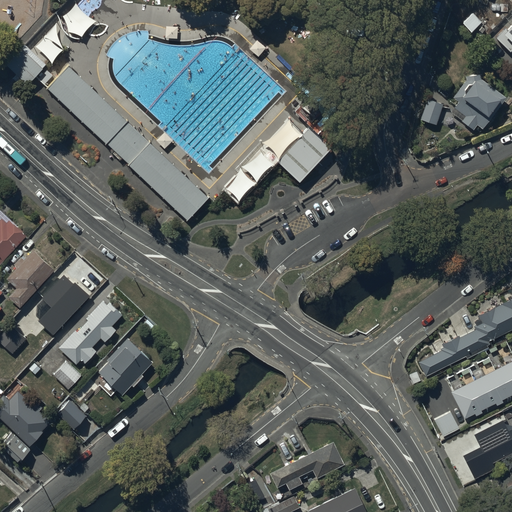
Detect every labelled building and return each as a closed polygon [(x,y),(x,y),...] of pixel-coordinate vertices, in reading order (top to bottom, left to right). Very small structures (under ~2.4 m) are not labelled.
[(94,18),(75,0),(62,14),(68,29),(81,32),(94,18)] [(472,10),(462,19),(470,28),(480,19),(472,10)] [(55,19),(33,43),(50,57),(62,45),(55,19)] [(505,27),(496,36),(509,50),(511,47),(511,22),(506,29),(505,27)] [(45,61),(25,42),(7,60),(27,80),(34,73),(45,61)] [(208,195),(69,66),(48,87),(117,151),(188,216),(208,195)] [(506,96),(481,78),(480,73),(466,75),(466,79),(453,96),(458,100),(450,111),(473,128),(477,124),(482,128),(506,96)] [(443,103),(427,98),(420,118),(436,123),(443,103)] [(328,140),(310,124),(278,158),(298,177),(331,143),(328,140)] [(238,163),(225,185),(236,197),(271,160),(259,149),(238,163)] [(0,263),(27,235),(9,219),(7,222),(1,217),(0,218),(0,263)] [(53,268),(33,249),(24,259),(21,257),(14,264),(16,266),(6,277),(17,286),(9,295),(20,305),(53,268)] [(90,295),(75,280),(73,282),(63,273),(41,296),(51,306),(39,319),(53,333),(90,295)] [(511,298),(502,303),(511,322),(511,298)] [(123,314),(109,302),(107,304),(103,300),(86,317),(88,319),(76,331),(74,329),(58,347),(76,364),(81,359),(85,363),(97,351),(91,346),(101,336),(105,340),(116,329),(112,325),(123,314)] [(477,330),(470,333),(478,348),(488,343),(486,340),(511,326),(511,322),(502,303),(479,315),(481,319),(475,322),(477,325),(475,326),(477,330)] [(26,338),(11,324),(0,335),(0,340),(13,353),(26,338)] [(478,348),(470,333),(459,338),(458,336),(443,344),(444,347),(442,349),(443,351),(420,362),(426,374),(478,348)] [(152,361),(127,338),(108,359),(109,361),(100,371),(123,392),(152,361)] [(81,374),(66,361),(53,374),(68,388),(81,374)] [(511,361),(452,392),(465,417),(474,412),(474,413),(479,411),(478,410),(496,401),(497,402),(501,400),(501,399),(511,393),(511,361)] [(50,421),(18,391),(9,400),(3,394),(0,397),(0,416),(30,445),(43,431),(41,429),(50,421)] [(86,415),(69,400),(57,413),(74,428),(86,415)] [(450,413),(435,420),(443,435),(458,428),(450,413)] [(511,452),(511,429),(507,432),(501,421),(474,434),(480,446),(462,454),(475,479),(495,469),(492,463),(511,452)] [(471,432),(451,442),(455,449),(475,439),(471,432)] [(12,433),(0,445),(18,462),(30,449),(12,433)] [(342,463),(333,443),(270,472),(276,487),(286,482),(289,488),(301,482),(298,475),(314,467),(318,475),(342,463)] [(247,482),(256,500),(264,495),(254,478),(247,482)] [(511,511),(511,484),(504,488),(487,496),(494,511),(511,511)] [(364,511),(353,489),(308,511),(364,511)] [(294,496),(268,508),(270,511),(288,511),(299,507),(294,496)]
